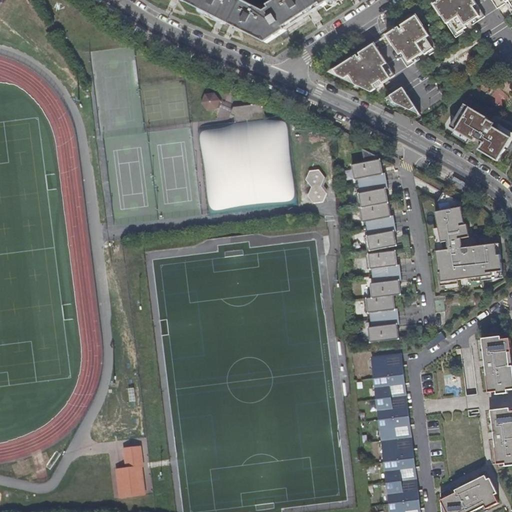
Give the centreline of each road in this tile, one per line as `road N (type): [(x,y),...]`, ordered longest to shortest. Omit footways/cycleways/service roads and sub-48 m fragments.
road 1 (residential): [(282,79),(467,172),(511,207)]
road 2 (residential): [(118,0),(181,38),(282,79)]
road 3 (residential): [(392,0),(282,79)]
